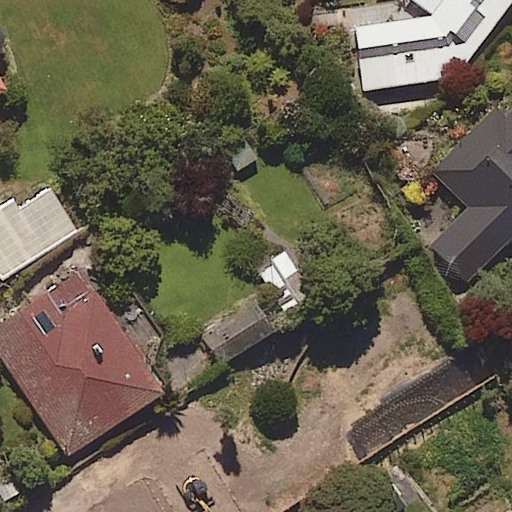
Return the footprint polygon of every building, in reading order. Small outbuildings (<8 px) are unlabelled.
[(511,0),(390,0),(353,17),(363,95),(443,85),(511,6),(511,0)] [(511,92),(431,174),(466,209),(429,246),(469,285),(511,241),(511,92)] [(414,249),(352,142),(306,169),(343,232),(355,225),(380,268),(414,249)] [(0,210),(0,275),(6,284),(77,231),(47,191),(20,211),(13,201),(0,210)] [(313,295),(280,255),(258,273),(292,313),(313,295)] [(164,396),(81,274),(0,328),(0,357),(70,460),(164,396)] [(273,331),(252,304),(172,367),(192,393),(273,331)] [(120,490),(106,462),(64,482),(78,511),(120,490)]
